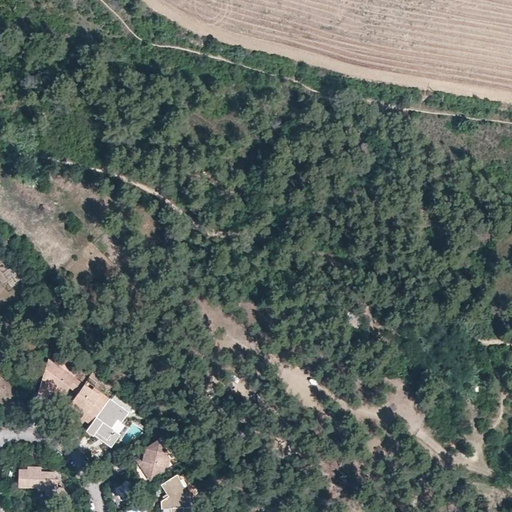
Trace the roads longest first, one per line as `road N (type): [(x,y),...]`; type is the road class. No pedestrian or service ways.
road 1 (track): [(0,150),(123,177),(172,205),(195,230),(278,243),(337,263),(412,322),(495,348)]
road 2 (residential): [(98,511),(76,457),(49,441),(0,440)]
